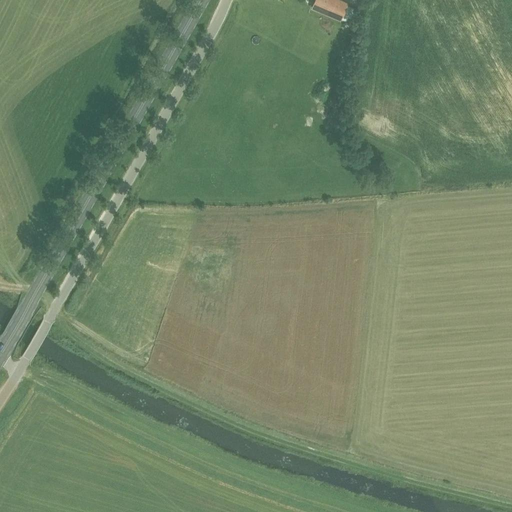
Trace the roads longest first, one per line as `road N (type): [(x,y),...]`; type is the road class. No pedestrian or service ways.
road 1 (unclassified): [(18,370),(227,0)]
road 2 (primary): [(0,355),(202,0)]
